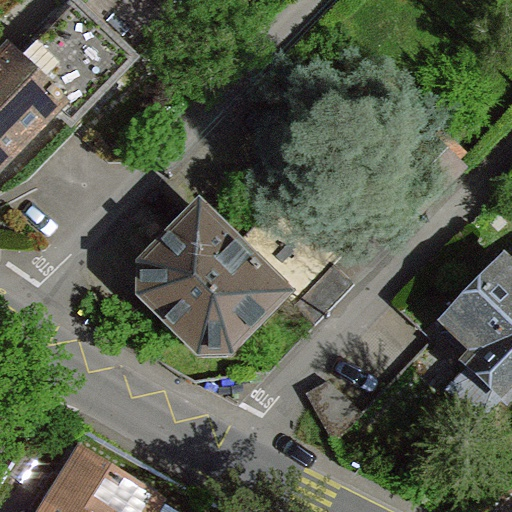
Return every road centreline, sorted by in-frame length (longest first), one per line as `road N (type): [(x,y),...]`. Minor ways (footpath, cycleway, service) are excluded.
road 1 (residential): [(3,325),(319,0)]
road 2 (residential): [(511,150),(396,268),(230,459)]
road 3 (tertiary): [(51,358),(230,459)]
